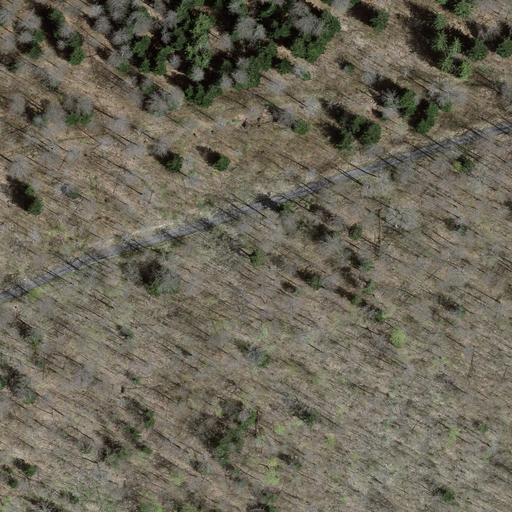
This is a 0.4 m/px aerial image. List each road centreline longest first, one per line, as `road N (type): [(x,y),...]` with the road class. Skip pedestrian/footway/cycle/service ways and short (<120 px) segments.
road 1 (unclassified): [(0,300),(71,268),(511,129)]
road 2 (track): [(0,155),(120,123),(511,78)]
